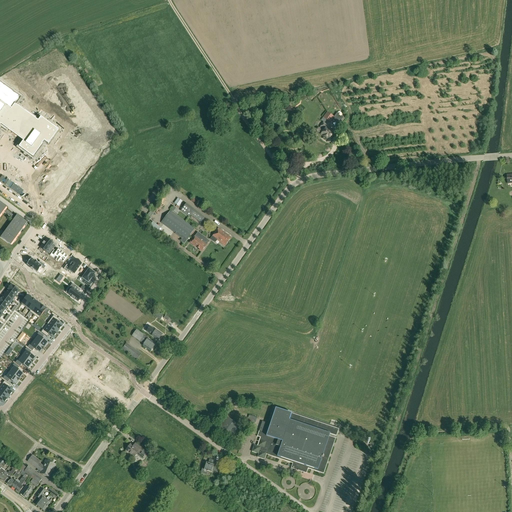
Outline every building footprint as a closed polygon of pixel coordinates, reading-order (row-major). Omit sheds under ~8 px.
[(0,124),(22,141),(18,147),(32,157),(41,144),(40,143),(42,141),(47,144),(57,130),(39,117),(36,121),(13,105),(18,98),(0,86),(0,124)] [(333,119),(336,121),(339,124),(340,123),(341,124),(345,119),(338,112),(334,117),(328,113),(327,112),(321,121),(323,122),(326,119),(330,122),(333,119)] [(317,131),(321,134),(321,135),(329,142),(335,134),(330,130),(331,128),(324,123),(320,128),(319,127),(318,127),(317,127),(316,128),(316,129),(316,130),(317,131)] [(182,201),(178,198),(174,203),(179,206),(182,201)] [(0,216),(4,211),(14,219),(1,237),(11,245),(27,223),(17,215),(16,217),(5,209),(7,207),(0,202),(0,216)] [(187,205),(186,205),(181,211),(189,217),(191,216),(201,223),(205,218),(195,210),(194,211),(187,205)] [(171,211),(162,223),(186,241),(195,229),(171,211)] [(210,239),(215,242),(217,240),(225,246),(231,238),(218,228),(210,239)] [(209,241),(198,233),(190,243),(202,251),(206,245),(209,241)] [(43,244),(40,247),(49,254),(54,248),(51,246),(53,243),(47,239),(44,242),(44,241),(42,244),(43,244)] [(53,251),(49,256),(58,263),(59,261),(63,263),(67,257),(62,253),(62,252),(60,251),(58,250),(55,253),(53,251)] [(32,259),(28,265),(32,268),(32,269),(35,271),(36,270),(39,273),(43,268),(46,269),(48,266),(41,260),(39,263),(36,260),(36,261),(32,259)] [(67,264),(64,268),(66,270),(68,268),(74,273),(81,264),(75,259),(72,263),(71,263),(70,265),(69,266),(67,264)] [(88,268),(81,277),(85,280),(83,283),(88,287),(92,281),(90,279),(94,273),(88,268)] [(80,290),(72,284),(70,287),(73,289),(69,295),(72,297),(75,299),(79,301),(83,295),(78,293),(80,290)] [(11,285),(8,290),(15,295),(19,291),(11,285)] [(8,290),(4,294),(12,300),(15,295),(8,290)] [(4,294),(1,299),(9,305),(12,300),(4,294)] [(28,296),(21,304),(26,308),(32,299),(28,296)] [(1,299),(0,300),(0,305),(5,309),(9,305),(1,299)] [(32,299),(26,308),(30,311),(37,302),(32,299)] [(30,311),(29,312),(34,315),(41,306),(37,302),(30,311)] [(41,306),(34,315),(39,319),(46,309),(41,306)] [(160,320),(163,317),(164,316),(157,310),(153,315),(160,320)] [(47,324),(48,324),(48,325),(48,324),(57,331),(59,329),(62,325),(58,322),(60,320),(54,315),(47,324)] [(43,330),(41,332),(47,337),(49,335),(53,338),(56,334),(56,333),(57,331),(48,324),(48,325),(44,330),(43,330)] [(150,326),(146,331),(152,335),(158,340),(162,334),(156,330),(150,326)] [(132,336),(144,344),(148,339),(148,338),(136,329),(132,336)] [(39,332),(33,340),(44,348),(48,343),(42,338),(44,336),(39,332)] [(148,339),(144,344),(143,346),(150,351),(156,344),(148,339)] [(33,340),(28,347),(32,351),(34,348),(40,353),(44,348),(33,340)] [(27,348),(21,355),(32,363),(36,358),(30,354),(31,351),(27,348)] [(21,355),(15,363),(20,366),(22,364),(28,368),(32,363),(21,355)] [(11,372),(19,379),(23,374),(17,369),(19,367),(14,363),(12,366),(14,367),(11,372)] [(9,371),(3,378),(8,382),(10,379),(16,384),(19,379),(11,372),(9,371)] [(3,384),(0,388),(0,390),(8,397),(10,395),(13,391),(9,388),(11,386),(5,381),(2,384),(3,384)] [(0,400),(4,403),(7,399),(6,399),(8,397),(0,390),(0,400)] [(291,469),(294,470),(294,469),(307,473),(308,469),(324,474),(336,438),(329,436),(330,434),(336,436),(339,429),(300,416),(292,414),(275,408),(269,424),(262,422),(257,436),(260,437),(258,446),(254,445),(252,452),(258,454),(257,457),(264,460),(266,454),(292,463),(291,469)] [(5,415),(0,421),(4,424),(9,418),(5,415)] [(249,415),(247,421),(255,424),(257,418),(249,415)] [(227,417),(218,429),(230,438),(236,429),(229,424),(231,420),(227,417)] [(130,453),(134,457),(136,454),(143,458),(147,452),(139,446),(137,449),(134,448),(135,447),(130,444),(126,450),(130,453)] [(32,455),(28,462),(38,470),(37,471),(40,473),(50,478),(56,464),(46,460),(43,466),(39,463),(41,461),(32,455)] [(212,472),(212,471),(218,473),(221,463),(218,462),(211,460),(210,463),(206,462),(205,466),(203,466),(201,473),(207,475),(208,471),(212,472)] [(27,474),(32,478),(39,483),(42,479),(34,473),(35,471),(28,466),(27,468),(20,463),(17,467),(27,474)] [(134,471),(139,475),(143,470),(138,466),(134,471)] [(6,472),(0,479),(4,482),(5,480),(7,481),(9,479),(7,478),(8,477),(6,475),(8,474),(6,472)] [(16,482),(12,487),(15,490),(21,483),(25,478),(27,475),(25,474),(20,481),(21,482),(20,482),(18,484),(16,482)] [(12,487),(16,482),(15,481),(17,480),(15,478),(13,480),(11,478),(7,484),(12,487)] [(19,493),(23,487),(21,486),(26,479),(25,478),(21,483),(15,490),(19,493)] [(24,496),(31,486),(30,486),(28,488),(26,486),(20,494),(24,496)] [(32,487),(31,486),(24,496),(27,498),(32,490),(30,489),(32,487)] [(40,508),(46,499),(45,498),(45,496),(43,495),(42,495),(45,491),(42,488),(36,496),(40,499),(35,504),(40,508)] [(49,500),(46,499),(40,508),(44,511),(51,502),(50,502),(52,500),(50,498),(49,500)]
